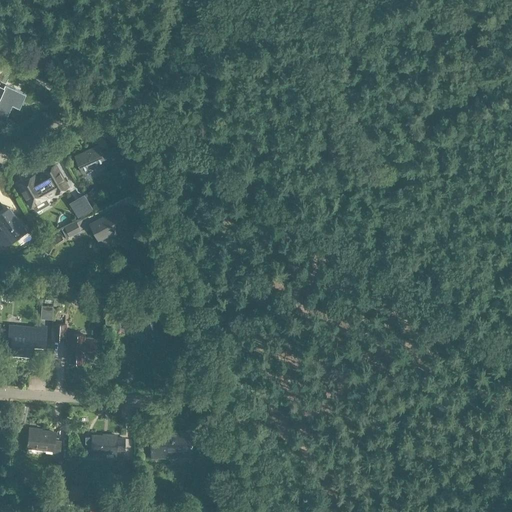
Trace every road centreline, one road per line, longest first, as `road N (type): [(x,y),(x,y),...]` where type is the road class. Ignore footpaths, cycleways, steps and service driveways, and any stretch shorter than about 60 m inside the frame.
road 1 (track): [(511,347),(127,96),(197,57),(395,0)]
road 2 (residential): [(234,396),(127,96)]
road 3 (residential): [(234,396),(0,390)]
road 4 (residential): [(127,96),(0,35)]
road 5 (residential): [(0,156),(127,96)]
road 6 (residential): [(273,511),(234,396)]
